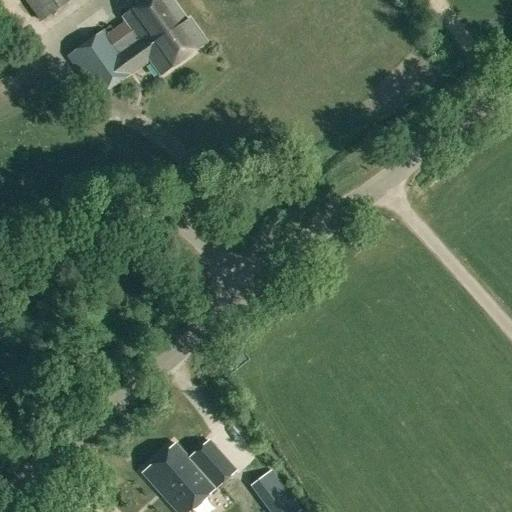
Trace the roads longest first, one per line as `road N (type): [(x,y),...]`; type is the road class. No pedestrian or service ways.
road 1 (unclassified): [(0,498),(250,284)]
road 2 (unclassified): [(250,284),(511,85)]
road 3 (unclassified): [(250,284),(182,222),(156,216),(0,240)]
